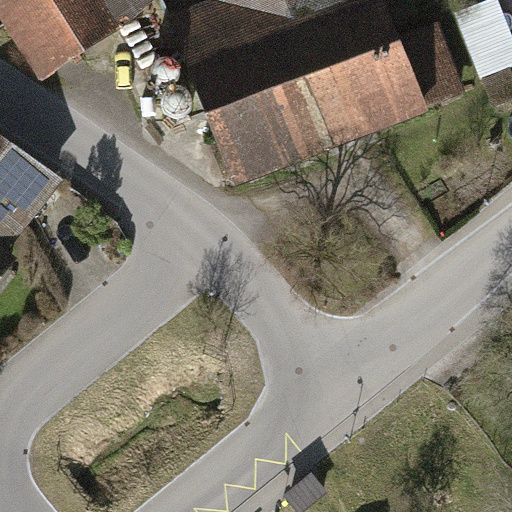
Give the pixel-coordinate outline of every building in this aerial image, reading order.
[(156,0),(0,0),(0,17),(41,83),(124,28),(156,0)] [(205,0),(167,15),(237,188),(433,110),(430,104),(467,89),(440,23),(404,37),(389,0),(205,0)] [(492,0),(458,13),(483,78),(511,66),(511,27),(501,0),(492,0)] [(166,60),(158,61),(151,66),(147,74),(149,82),(155,88),(164,90),(172,87),(177,80),(178,72),(174,64),(166,60)] [(179,93),(170,94),(164,99),(160,107),(162,116),(168,122),(177,123),(185,121),(190,114),(191,105),(187,98),(179,93)] [(0,284),(19,257),(7,249),(57,180),(0,139),(0,284)] [(312,472),(284,496),(298,511),(305,511),(329,492),(312,472)]
